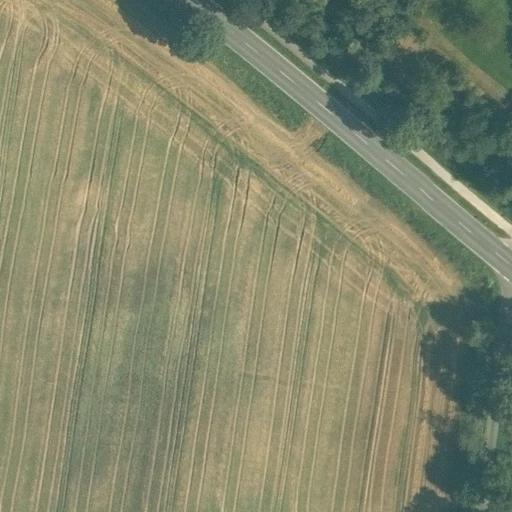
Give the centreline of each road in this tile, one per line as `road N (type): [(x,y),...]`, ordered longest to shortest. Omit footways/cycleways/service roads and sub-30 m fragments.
road 1 (secondary): [(511,265),(187,0)]
road 2 (track): [(511,306),(480,511)]
